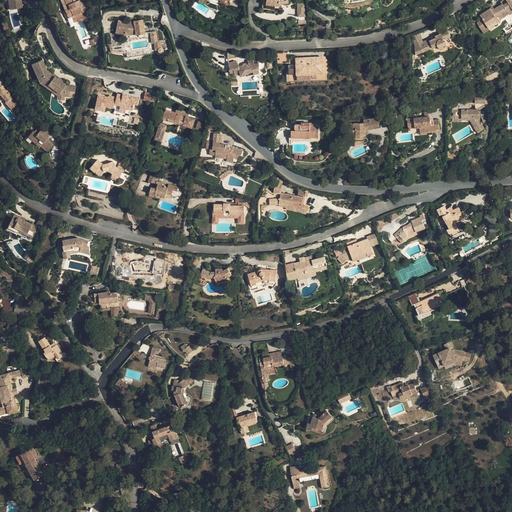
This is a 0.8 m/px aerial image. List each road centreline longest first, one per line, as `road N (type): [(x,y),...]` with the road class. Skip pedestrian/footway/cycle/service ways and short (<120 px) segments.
road 1 (residential): [(101,386),(143,331),(168,327),(233,341),(317,328),(511,240)]
road 2 (residential): [(439,188),(304,243),(220,252),(57,213)]
road 3 (residential): [(174,31),(233,49),(332,47),(403,33),(467,0)]
road 4 (residential): [(439,188),(339,191),(294,179),(196,88)]
road 5 (residential): [(0,357),(21,315),(36,309),(101,386)]
road 6 (residential): [(94,75),(57,213)]
road 7 (residential): [(101,386),(130,442),(139,511)]
road 8 (unknown): [(387,300),(420,367),(375,390)]
road 9 (unknown): [(112,231),(101,282),(79,295),(61,334)]
